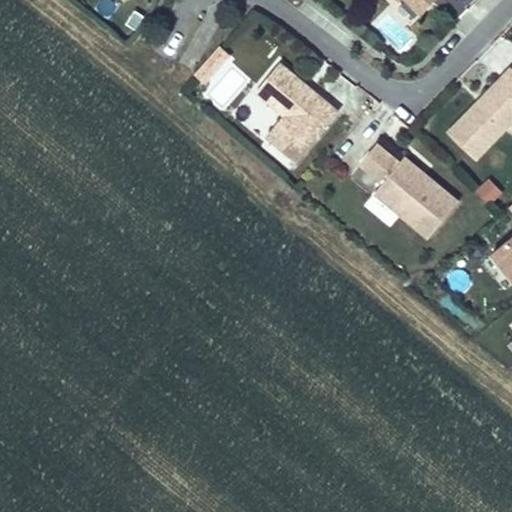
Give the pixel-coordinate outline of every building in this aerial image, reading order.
[(397,0),(400,2),(401,0),(404,0),(421,16),(436,0),(397,0)] [(308,97),(300,89),(303,85),(279,65),(256,93),(285,117),(266,140),(295,163),(337,113),(312,92),(308,97)] [(511,125),(511,70),(510,69),(448,135),(476,162),(511,125)] [(312,92),(303,85),(300,89),(308,97),(312,92)] [(423,182),(415,175),(418,170),(404,159),(399,164),(376,145),(360,165),(383,185),(375,195),(429,239),(459,203),(427,177),(423,182)] [(427,177),(418,170),(415,175),(423,182),(427,177)] [(504,191),(491,178),(480,188),(492,202),(504,191)] [(511,238),(494,253),(511,275),(511,238)]
